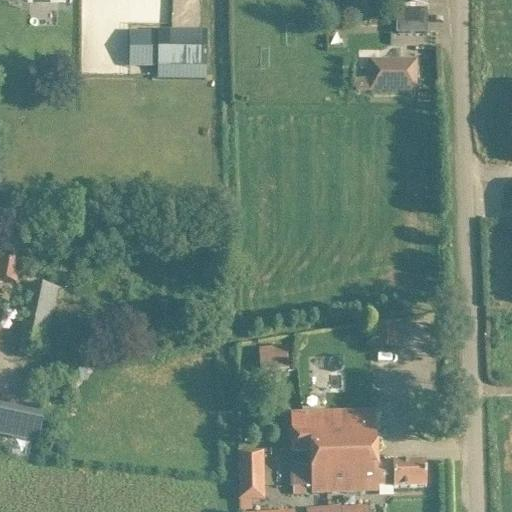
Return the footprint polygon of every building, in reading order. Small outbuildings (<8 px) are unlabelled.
[(396,0),(396,35),(425,36),(425,12),(427,12),(427,0),(396,0)] [(143,34),(143,69),(157,69),(205,69),(206,35),(157,34),(143,34)] [(369,63),(369,84),(412,84),(412,63),(369,63)] [(9,255),(7,265),(16,267),(18,256),(9,255)] [(0,283),(16,287),(20,268),(16,267),(7,265),(0,264),(0,265),(0,283)] [(45,349),(58,291),(32,285),(19,344),(45,349)] [(396,348),(396,327),(373,327),(373,349),(396,348)] [(260,375),(287,372),(284,348),(258,351),(260,375)] [(0,436),(38,445),(45,415),(0,405),(0,436)] [(290,454),(309,453),(310,468),(289,469),(290,489),(295,489),(295,493),(302,492),(302,489),(310,489),(310,493),(425,489),(425,465),(376,466),(374,413),(288,415),(290,454)] [(264,454),(238,454),(238,503),(241,503),(251,503),(264,503),(264,454)] [(241,503),(238,503),(238,511),(251,511),(251,503),(241,503)]
